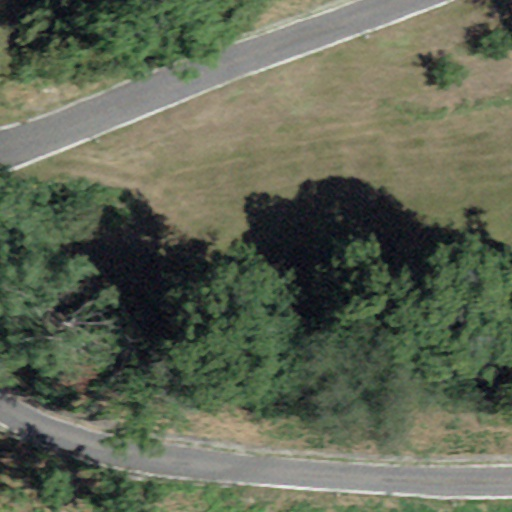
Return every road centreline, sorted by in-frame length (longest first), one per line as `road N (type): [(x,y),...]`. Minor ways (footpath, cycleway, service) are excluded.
road 1 (tertiary): [(0,408),(52,435),(135,458),(380,480),(511,482)]
road 2 (tertiary): [(330,0),(0,127)]
